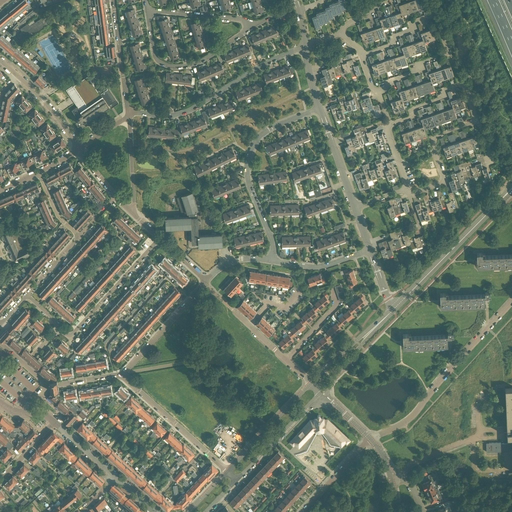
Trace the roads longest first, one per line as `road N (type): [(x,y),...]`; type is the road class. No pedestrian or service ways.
road 1 (residential): [(370,439),(403,423),(511,302)]
road 2 (residential): [(319,107),(270,128),(249,153),(246,175),(272,260)]
road 3 (residential): [(128,111),(192,108),(305,46)]
road 4 (tertiary): [(393,309),(511,187)]
road 5 (residential): [(403,478),(410,463),(479,438),(477,406),(496,386),(511,385)]
road 6 (residential): [(147,10),(154,55),(174,66),(203,59),(251,26)]
road 7 (residential): [(59,326),(72,333),(158,238)]
road 8 (residential): [(122,374),(226,471)]
road 9 (residential): [(478,121),(434,136),(444,180),(409,195)]
road 10 (residential): [(361,54),(393,43),(432,14),(449,52)]
road 11 (residential): [(389,123),(461,83),(478,121)]
road 12 (residential): [(203,281),(122,374)]
road 13 (tertiary): [(236,480),(321,391)]
road 14 (tertiary): [(310,382),(226,471)]
